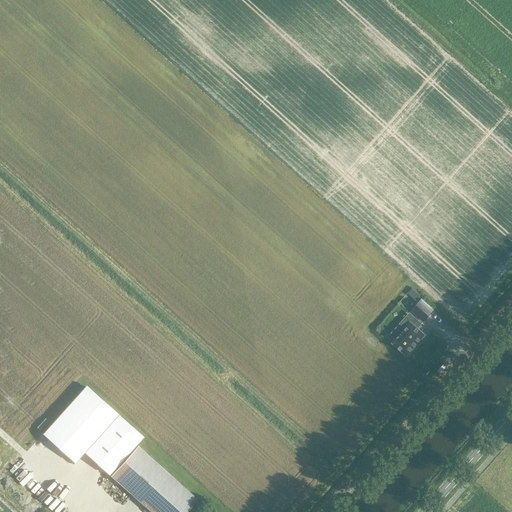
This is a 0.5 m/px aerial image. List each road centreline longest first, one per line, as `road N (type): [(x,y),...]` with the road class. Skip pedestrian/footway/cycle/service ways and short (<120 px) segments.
road 1 (tertiary): [(330,511),(511,308)]
road 2 (secondary): [(426,511),(511,416)]
